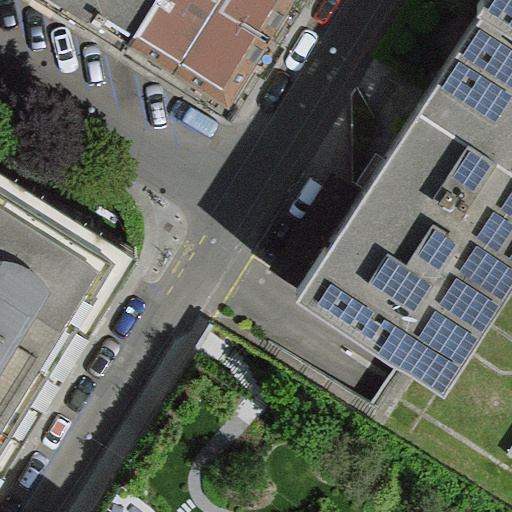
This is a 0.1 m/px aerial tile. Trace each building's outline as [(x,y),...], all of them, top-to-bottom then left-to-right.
[(72,0),(128,35),(149,0),(72,0)] [(295,0),(149,0),(128,35),(232,101),(295,0)] [(435,85),(423,103),(511,160),(511,0),(480,0),(480,1),(486,4),(435,85)] [(511,160),(423,103),(300,288),(404,357),(448,386),(511,285),(511,160)] [(0,414),(16,424),(102,287),(97,283),(118,247),(0,173),(0,414)] [(0,449),(16,424),(0,414),(0,449)]
